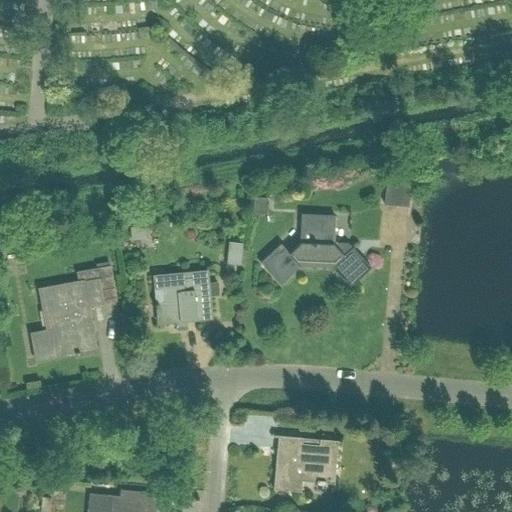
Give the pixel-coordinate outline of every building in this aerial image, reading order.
[(411,182),(386,180),(384,205),(409,207),(411,182)] [(350,287),(372,267),(353,247),(344,255),(334,244),(335,216),(301,214),(300,241),(289,252),(281,244),(261,263),(281,285),(301,266),(332,268),(350,287)] [(228,241),(226,263),(242,264),(244,243),(228,241)] [(110,266),(76,272),(78,281),(37,288),(50,358),(75,354),(75,355),(80,355),(79,353),(97,349),(89,307),(104,304),(99,279),(112,277),(110,266)] [(187,327),(186,322),(212,320),(210,291),(218,290),(218,283),(209,284),(208,271),(154,277),(157,304),(155,304),(156,310),(157,309),(159,325),(176,323),(177,328),(187,327)] [(326,485),(326,483),(335,484),(339,441),(274,435),(274,437),(278,437),(274,490),(302,492),(303,481),(317,483),(317,484),(326,485)] [(135,511),(137,498),(127,497),(91,493),(88,511),(135,511)]
